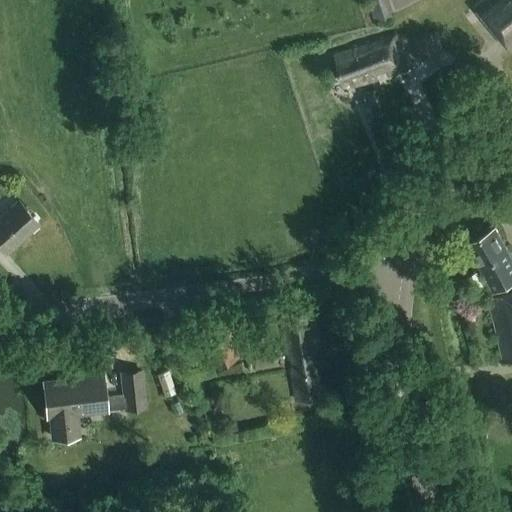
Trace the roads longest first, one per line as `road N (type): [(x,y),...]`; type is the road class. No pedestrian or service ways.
road 1 (unclassified): [(0,317),(403,266)]
road 2 (tertiary): [(403,266),(448,184),(511,116)]
road 3 (tertiary): [(431,511),(407,385)]
road 4 (tertiary): [(407,385),(397,324),(403,266)]
